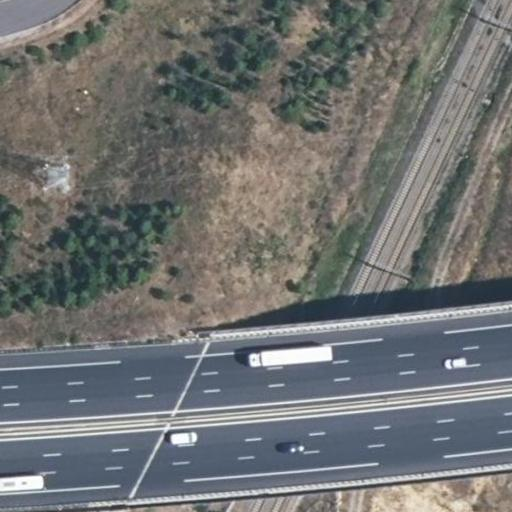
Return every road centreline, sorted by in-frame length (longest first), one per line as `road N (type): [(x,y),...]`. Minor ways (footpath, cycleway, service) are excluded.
road 1 (motorway): [(511,352),(0,396)]
road 2 (motorway): [(0,465),(511,422)]
road 3 (track): [(345,511),(433,266),(511,92)]
